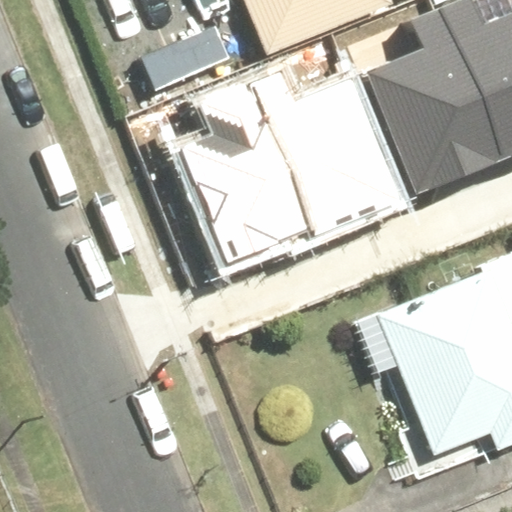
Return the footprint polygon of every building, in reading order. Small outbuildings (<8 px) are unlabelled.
[(243,0),(266,53),(394,0),(243,0)] [(354,75),(403,202),(511,159),(511,11),(475,25),(465,0),(451,0),(403,19),(416,51),(354,75)] [(281,67),(248,81),(309,230),(391,197),(345,85),(296,104),(281,67)] [(214,132),(180,146),(227,263),(309,230),(248,81),(201,100),(214,132)] [(511,297),(493,253),(354,310),(381,375),(400,367),(435,452),(493,428),(502,451),(511,446),(511,297)]
